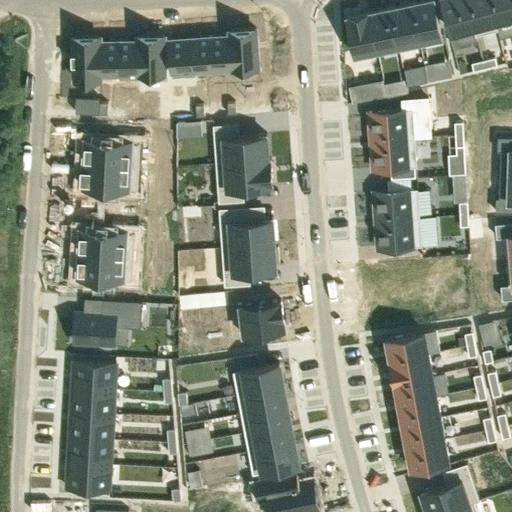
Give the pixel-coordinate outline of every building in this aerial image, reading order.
[(412,0),(391,4),(399,45),(421,40),(412,0)] [(436,0),(412,0),(421,40),(443,36),(436,0)] [(466,0),(442,0),(452,33),(474,27),(466,0)] [(490,0),(466,0),(474,27),(476,34),(498,28),(496,21),(490,0)] [(511,0),(490,0),(496,21),(511,16),(511,0)] [(391,4),(369,9),(377,49),(399,45),(391,4)] [(369,9),(346,14),(356,58),(378,54),(377,49),(369,9)] [(258,26),(236,27),(239,70),(259,69),(259,65),(260,65),(260,57),(258,26)] [(229,33),(214,34),(217,72),(239,70),(236,27),(229,28),(229,33)] [(137,38),(120,38),(120,76),(143,76),(143,33),(137,33),(137,38)] [(166,33),(143,33),(143,76),(165,76),(165,72),(167,72),(166,51),(166,33)] [(96,34),(73,34),(73,53),(74,78),(97,78),(96,34)] [(102,34),(96,34),(97,78),(103,78),(102,73),(120,73),(120,76),(120,38),(102,39),(102,34)] [(214,34),(192,35),(195,70),(213,68),(214,72),(217,72),(214,34)] [(192,35),(170,36),(172,63),(172,71),(174,71),(174,75),(195,73),(195,70),(192,35)] [(438,61),(426,63),(429,80),(441,77),(438,61)] [(383,78),(374,80),(378,96),(386,95),(384,82),(383,78)] [(400,78),(384,82),(386,95),(386,96),(403,92),(400,78)] [(403,108),(369,110),(371,139),(416,135),(432,134),(429,95),(402,97),(403,108)] [(511,99),(500,100),(499,112),(511,112),(511,99)] [(78,101),(78,113),(98,113),(99,102),(78,101)] [(455,120),(456,132),(464,132),(464,120),(455,120)] [(269,157),(267,132),(240,134),(240,121),(214,123),(217,162),(271,158),(271,157),(269,157)] [(466,125),(466,155),(480,155),(480,125),(466,125)] [(86,138),(84,162),(140,166),(141,142),(142,129),(117,127),(116,140),(86,138)] [(465,144),(464,132),(456,132),(457,144),(465,144)] [(511,134),(499,134),(498,149),(501,149),(500,173),(511,173),(511,134)] [(416,135),(371,139),(373,167),(418,164),(416,135)] [(273,181),(271,158),(217,162),(219,201),(245,199),(244,186),(271,184),(271,181),(273,181)] [(81,179),(81,180),(83,181),(83,186),(113,188),(112,201),(137,202),(138,189),(138,190),(140,166),(84,162),(84,168),(82,168),(82,169),(84,169),(83,179),(81,179)] [(496,197),(496,211),(511,211),(511,173),(500,173),(500,197),(496,197)] [(418,186),(374,190),(376,218),(420,215),(418,186)] [(460,200),(461,212),(469,212),(468,200),(460,200)] [(275,242),(273,216),(266,216),(246,218),(246,205),(220,207),(222,245),(275,242)] [(469,224),(469,212),(461,212),(461,224),(469,224)] [(165,214),(165,234),(177,234),(177,214),(165,214)] [(420,215),(376,218),(378,247),(422,243),(420,215)] [(81,228),(79,252),(135,255),(136,231),(137,219),(111,217),(111,230),(81,228)] [(511,220),(496,222),(497,236),(505,235),(507,259),(511,258),(511,220)] [(280,262),(279,246),(275,246),(275,242),(222,245),(225,284),(251,283),(250,270),(277,268),(276,262),(280,262)] [(79,252),(78,276),(108,278),(107,293),(132,294),(133,279),(135,255),(79,252)] [(510,284),(502,284),(503,299),(511,297),(511,258),(507,259),(510,284)] [(76,310),(74,340),(115,342),(116,325),(142,326),(143,299),(104,297),(103,312),(76,310)] [(277,301),(227,305),(230,331),(280,326),(277,301)] [(426,327),(386,335),(390,357),(431,349),(426,327)] [(473,331),(465,332),(467,344),(475,343),(473,331)] [(475,343),(467,344),(469,356),(478,355),(475,343)] [(491,348),(483,350),(486,362),(494,360),(491,348)] [(431,349),(390,357),(394,379),(435,372),(431,349)] [(73,357),(71,383),(117,385),(119,360),(73,357)] [(282,360),(234,369),(238,390),(286,380),(282,360)] [(496,370),(488,371),(491,383),(499,381),(496,370)] [(435,372),(394,379),(398,401),(439,394),(435,372)] [(482,373),(474,375),(476,386),(485,385),(482,373)] [(172,376),(163,377),(164,389),(173,388),(172,376)] [(286,380),(238,390),(242,410),(290,401),(286,380)] [(499,381),(491,383),(493,395),(502,393),(499,381)] [(71,383),(70,409),(116,411),(117,385),(71,383)] [(485,385),(476,386),(479,398),(487,397),(485,385)] [(173,388),(164,389),(165,401),(174,401),(173,388)] [(187,390),(179,391),(180,403),(188,402),(187,390)] [(439,394),(398,401),(402,423),(443,416),(439,394)] [(188,402),(181,404),(183,414),(196,412),(194,401),(188,402)] [(290,401),(242,410),(246,431),(294,421),(290,401)] [(70,409),(69,435),(115,437),(116,411),(70,409)] [(506,412),(498,413),(501,425),(509,423),(506,412)] [(492,415),(484,417),(486,429),(494,427),(492,415)] [(443,416),(402,423),(407,445),(447,438),(443,416)] [(294,421),(246,431),(250,451),(298,442),(294,421)] [(509,423),(501,425),(503,437),(511,435),(509,423)] [(176,427),(168,428),(169,440),(177,439),(176,427)] [(494,427),(486,429),(489,441),(497,439),(494,427)] [(193,428),(186,429),(188,441),(196,440),(193,428)] [(69,435),(67,460),(113,463),(115,437),(69,435)] [(447,438),(407,445),(411,467),(451,460),(447,438)] [(177,439),(169,440),(170,452),(178,451),(177,439)] [(196,440),(188,441),(190,453),(198,451),(196,440)] [(298,442),(250,451),(254,472),(302,463),(298,442)] [(67,460),(66,486),(112,489),(113,463),(67,460)] [(422,489),(429,511),(435,511),(480,497),(468,460),(443,468),(447,481),(422,489)] [(200,468),(188,470),(191,486),(203,483),(200,468)] [(299,479),(265,486),(267,495),(272,495),(273,505),(314,498),(312,482),(300,485),(299,479)] [(181,486),(173,487),(174,499),(182,498),(181,486)] [(480,498),(480,497),(435,511),(479,511),(476,500),(480,498)]
